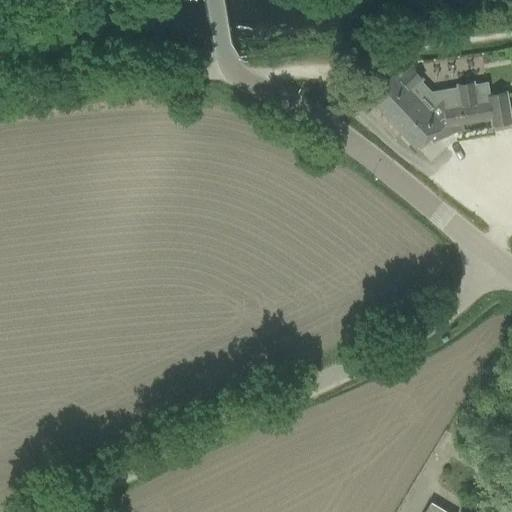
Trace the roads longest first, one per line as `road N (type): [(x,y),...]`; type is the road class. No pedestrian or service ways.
road 1 (unclassified): [(48,511),(392,348),(469,294),(498,262)]
road 2 (unclassified): [(498,262),(334,136),(233,75),(213,0)]
